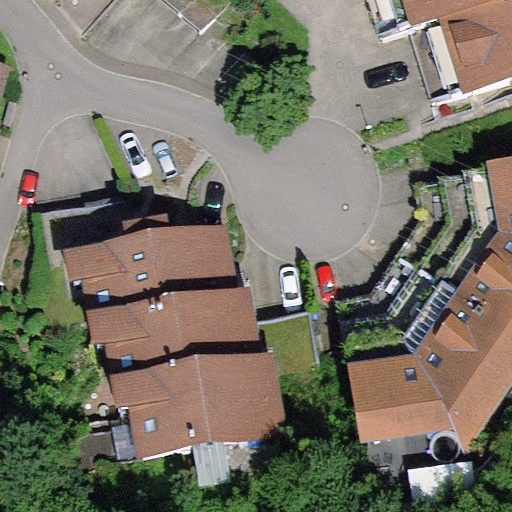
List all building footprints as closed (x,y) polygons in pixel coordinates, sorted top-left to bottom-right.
[(511,0),(363,0),(380,49),(408,40),(511,5),(511,0)] [(511,5),(408,40),(438,134),(511,109),(511,5)] [(511,186),(415,202),(417,250),(375,309),(337,319),(365,472),(487,447),(511,407),(511,186)] [(186,196),(52,223),(61,267),(62,272),(196,245),(186,196)] [(196,245),(62,272),(77,347),(88,345),(226,316),(210,242),(196,245)] [(226,316),(88,345),(101,410),(113,407),(262,376),(252,328),(248,312),(226,316)] [(306,320),(252,328),(262,376),(273,376),(313,370),(306,320)] [(262,376),(113,407),(125,476),(285,448),(273,376),(262,376)]
